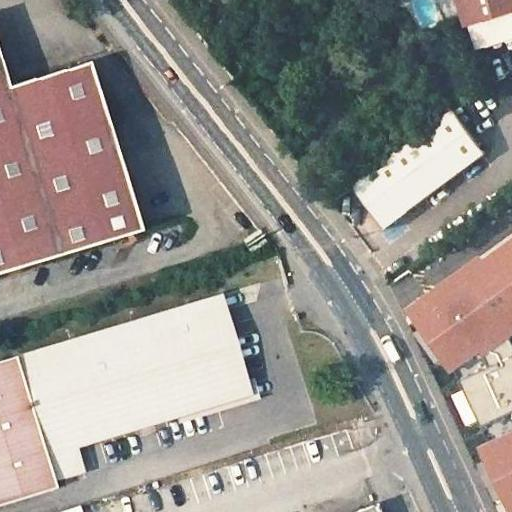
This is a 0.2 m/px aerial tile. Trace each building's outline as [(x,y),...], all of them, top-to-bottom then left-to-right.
[(511,0),(459,0),(468,27),(511,14),(511,0)] [(0,78),(0,273),(135,233),(83,64),(3,88),(0,78)] [(486,152),(453,109),(452,110),(353,185),(386,228),(486,152)] [(511,242),(453,280),(511,369),(511,420),(511,421),(511,242)] [(218,295),(0,360),(0,503),(53,488),(51,482),(81,473),(75,448),(248,395),(218,295)]
